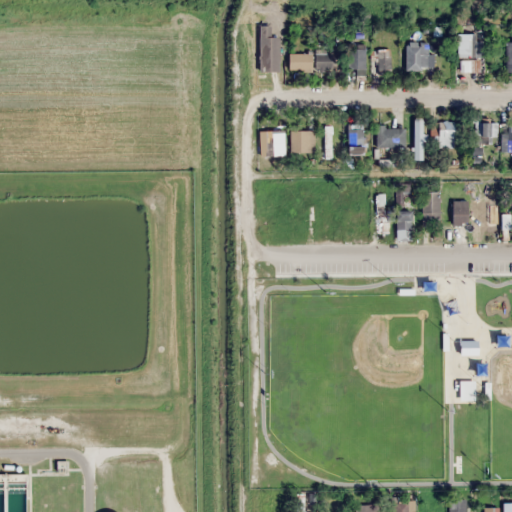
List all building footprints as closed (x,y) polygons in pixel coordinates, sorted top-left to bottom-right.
[(258,72),(278,72),(278,36),(269,36),(269,25),(258,25),(258,72)] [(457,40),(457,72),(479,72),(479,40),(457,40)] [(404,70),(433,70),(433,53),(427,53),(427,44),(404,44),(404,70)] [(346,70),(353,70),(353,79),(364,79),(363,47),(346,47),(346,70)] [(391,75),(391,49),(370,49),(370,75),(391,75)] [(330,70),(330,53),(286,53),(286,70),(330,70)] [(452,122),(434,122),(434,147),(452,147),(452,122)] [(489,139),(490,123),(475,122),(474,138),(489,139)] [(361,156),(361,124),(345,124),(345,156),(361,156)] [(322,158),(331,158),(331,126),(322,126),(322,158)] [(374,147),(404,147),(404,127),(374,127),(374,147)] [(283,130),(257,130),(257,155),(283,155),(283,130)] [(313,131),(289,131),(289,152),(313,152),(313,131)] [(394,203),(407,203),(407,183),(394,183),(394,203)] [(420,192),(420,225),(437,225),(437,192),(420,192)] [(372,194),(372,234),(382,234),(382,194),(372,194)] [(444,219),(461,219),(461,201),(444,201),(444,219)] [(490,225),(486,206),(474,208),(478,227),(490,225)] [(410,209),(393,209),(393,241),(410,241),(410,209)] [(342,210),(342,226),(363,226),(363,210),(342,210)] [(456,400),(473,400),(473,380),(456,380),(456,400)] [(0,511),(27,511),(27,474),(0,473),(0,511)] [(446,511),(463,511),(464,500),(447,500),(446,511)] [(511,511),(511,502),(501,502),(501,511),(511,511)]
